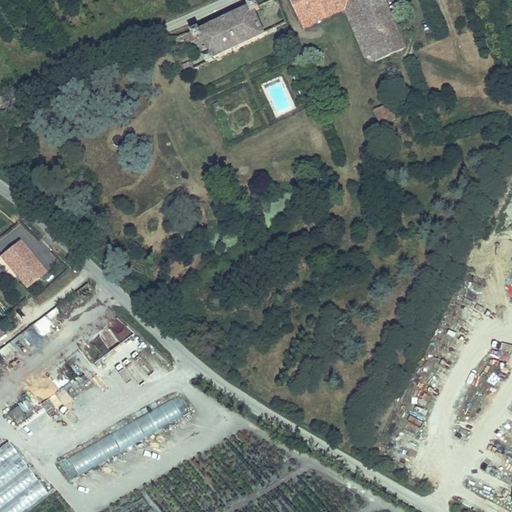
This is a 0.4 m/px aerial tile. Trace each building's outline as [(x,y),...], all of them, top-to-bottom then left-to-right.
[(197,24),(186,29),(190,39),(194,37),(202,56),(198,58),(201,64),(210,60),(208,56),(258,34),(250,13),(264,8),(265,10),(275,7),(272,0),(268,0),(254,6),(252,2),(243,5),(245,9),(199,29),(197,24)] [(290,0),(297,17),(337,0),(345,0),(367,56),(371,64),(401,51),(380,0),(290,0)] [(345,0),(337,0),(297,17),(300,26),(340,9),(360,59),(367,56),(345,0)] [(185,62),(172,69),(176,76),(188,70),(185,62)] [(388,104),(373,110),(379,127),(394,121),(388,104)] [(28,300),(50,284),(24,251),(15,258),(18,263),(7,272),(28,300)] [(3,268),(7,272),(18,263),(15,258),(3,268)] [(50,285),(50,284),(28,300),(29,301),(50,285)] [(93,365),(134,338),(119,316),(79,344),(93,365)] [(147,356),(139,362),(149,374),(157,368),(147,356)] [(31,395),(41,406),(77,375),(67,364),(31,395)] [(178,396),(172,400),(180,412),(186,409),(178,396)] [(19,421),(33,408),(26,400),(11,412),(19,421)] [(57,458),(66,476),(183,422),(174,403),(57,458)] [(0,511),(24,511),(48,496),(10,442),(0,448),(0,511)]
